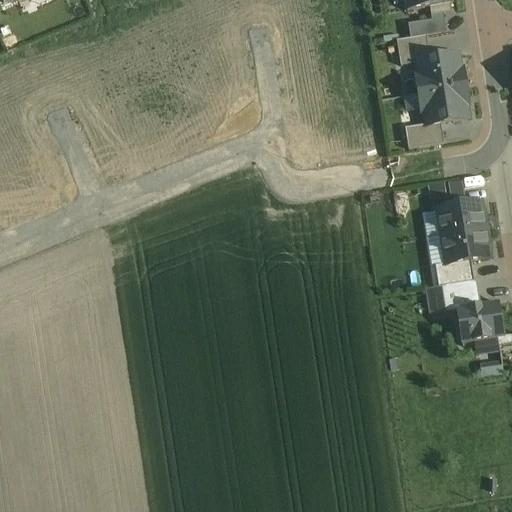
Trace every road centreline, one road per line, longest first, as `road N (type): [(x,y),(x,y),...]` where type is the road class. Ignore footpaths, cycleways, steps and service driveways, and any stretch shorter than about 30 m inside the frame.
road 1 (residential): [(102,211),(252,153)]
road 2 (residential): [(252,153),(293,172),(367,181)]
